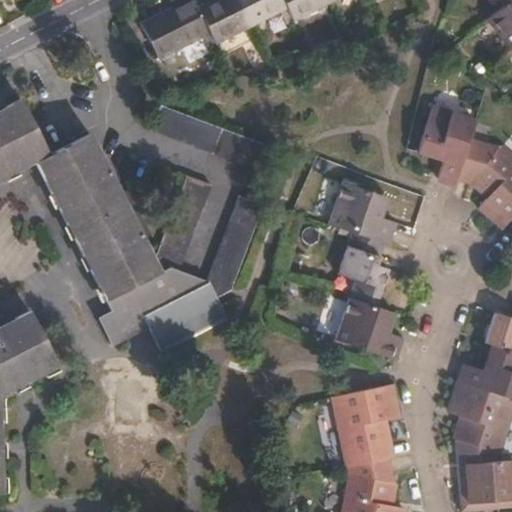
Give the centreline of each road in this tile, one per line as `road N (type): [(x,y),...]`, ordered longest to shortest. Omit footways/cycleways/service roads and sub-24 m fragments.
road 1 (residential): [(88,7),(129,132),(229,179),(202,265)]
road 2 (residential): [(437,511),(427,383),(458,254)]
